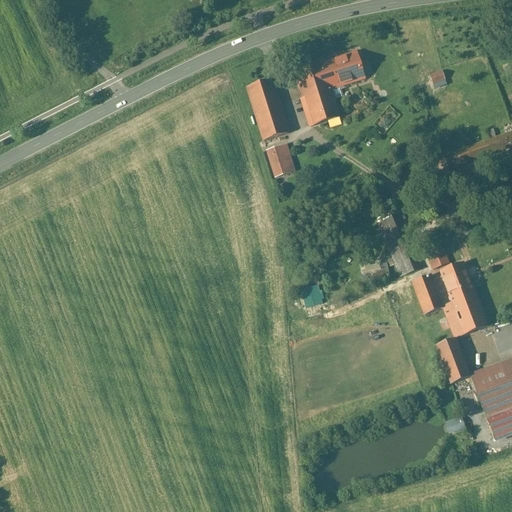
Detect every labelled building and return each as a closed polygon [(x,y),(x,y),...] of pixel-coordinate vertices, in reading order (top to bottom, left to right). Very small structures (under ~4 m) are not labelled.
[(356,55),(296,73),(313,127),(340,119),(331,90),(363,79),(356,55)] [(441,72),(430,77),(433,84),(444,80),(441,72)] [(272,81),(247,89),(264,142),(289,134),(272,81)] [(511,132),(443,158),(447,170),(511,146),(511,132)] [(286,146),(267,152),(275,179),(294,173),(286,146)] [(396,216),(378,223),(400,279),(419,271),(396,216)] [(380,272),(362,276),(363,282),(389,276),(386,265),(379,266),(380,272)] [(464,265),(440,273),(452,304),(442,308),(443,310),(455,340),(456,340),(488,328),(464,265)] [(431,277),(412,284),(424,317),(443,310),(442,308),(431,277)] [(456,340),(455,340),(436,347),(451,387),(471,379),(470,378),(456,340)] [(511,362),(470,378),(471,379),(492,434),(511,426),(511,362)] [(451,434),(469,428),(465,417),(448,423),(451,434)]
